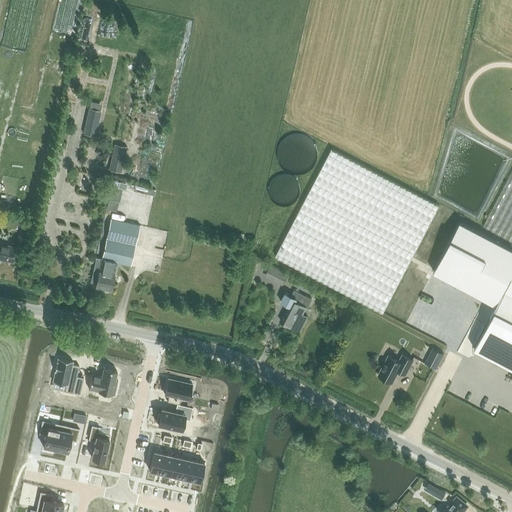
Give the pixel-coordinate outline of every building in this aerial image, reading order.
[(89,108),(83,133),(95,136),(101,111),(89,108)] [(314,157),(313,153),(312,149),(310,146),(308,143),(305,141),(302,139),(297,138),(294,138),(290,138),(288,139),(284,141),(281,143),(279,146),(277,149),(276,153),(276,157),(276,161),(277,164),(279,168),(282,171),(285,173),(288,175),(292,176),(295,176),(297,176),(301,175),(304,173),(308,171),(310,168),(312,164),(313,161),(314,157)] [(115,144),(108,169),(120,172),(127,147),(115,144)] [(275,256),(382,313),(438,206),(331,149),(275,256)] [(511,241),(511,171),(483,226),(511,241)] [(298,193),(298,192),(298,190),(297,187),(296,184),(294,181),(291,179),(289,178),(286,177),(283,176),(280,177),(277,178),(274,179),(271,181),(269,184),(268,186),(267,189),(267,192),(267,195),(268,198),(269,201),(271,203),(273,205),(276,207),(278,208),(281,208),(285,208),(288,207),(290,206),(293,204),(295,202),(297,199),(298,196),(298,193)] [(140,225),(111,218),(101,259),(116,262),(131,266),(140,225)] [(497,305),(474,349),(511,368),(511,248),(460,221),(433,272),(497,305)] [(23,225),(21,235),(29,237),(31,227),(23,225)] [(0,259),(14,263),(18,248),(0,243),(0,259)] [(96,283),(95,286),(111,290),(115,274),(114,274),(116,262),(101,259),(96,283)] [(282,285),(287,275),(270,266),(265,276),(282,285)] [(310,285),(301,281),(299,286),(308,290),(310,285)] [(281,322),(300,331),(307,317),(302,315),(306,308),(308,308),(312,300),(295,291),(292,297),(286,294),(281,303),(289,307),(281,322)] [(399,361),(388,356),(378,375),(392,383),(399,371),(406,374),(413,360),(403,355),(399,361)] [(439,362),(431,357),(427,364),(436,369),(439,362)] [(65,391),(73,393),(79,365),(72,364),(73,361),(58,358),(57,362),(57,361),(55,370),(55,371),(53,381),(66,384),(65,391)] [(118,380),(115,379),(117,371),(103,368),(102,376),(92,374),(89,389),(98,391),(112,394),(114,394),(118,380)] [(169,395),(167,402),(179,404),(181,398),(188,400),(190,393),(192,394),(193,386),(191,385),(192,384),(168,378),(165,394),(169,395)] [(81,412),(101,416),(103,404),(84,400),(81,412)] [(158,424),(181,429),(184,419),(190,420),(193,408),(177,404),(175,412),(162,409),(160,414),(158,413),(156,422),(158,423),(158,424)] [(42,420),(39,433),(46,435),(43,446),(55,449),(61,424),(42,420)] [(61,424),(55,449),(67,452),(70,440),(76,441),(79,429),(61,424)] [(95,441),(91,457),(104,460),(106,452),(109,452),(111,443),(108,443),(110,434),(98,432),(99,427),(92,425),(89,439),(95,441)] [(159,472),(163,453),(152,451),(148,470),(159,472)] [(170,475),(174,455),(163,453),(159,472),(170,475)] [(170,475),(180,477),(184,458),(174,455),(170,475)] [(180,477),(191,480),(195,460),(184,458),(180,477)] [(206,463),(195,460),(191,480),(202,482),(206,463)] [(441,499),(445,493),(435,487),(431,494),(441,499)] [(40,491),(36,510),(45,511),(61,511),(64,503),(52,501),(53,494),(40,491)] [(447,507),(442,511),(462,511),(467,506),(457,497),(448,508),(447,507)]
